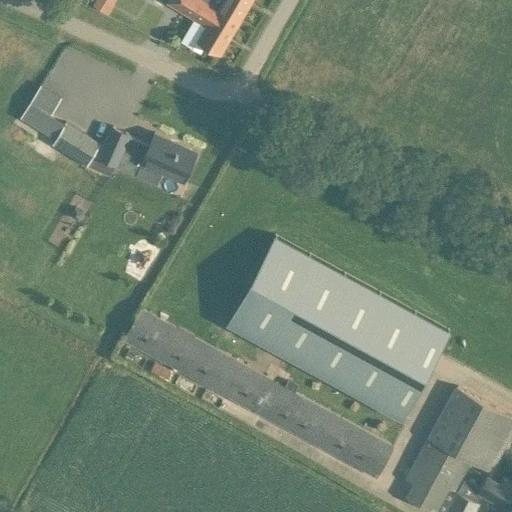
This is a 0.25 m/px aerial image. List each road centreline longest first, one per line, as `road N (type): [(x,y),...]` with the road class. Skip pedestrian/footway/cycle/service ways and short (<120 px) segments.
road 1 (unclassified): [(291,0),(231,106),(7,0)]
road 2 (track): [(511,245),(231,106)]
